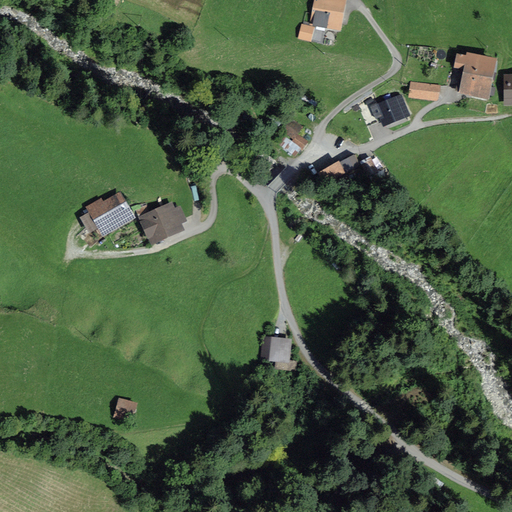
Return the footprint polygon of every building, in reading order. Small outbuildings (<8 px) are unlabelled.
[(314,0),(310,24),(336,29),(341,0),(314,0)] [(302,25),(299,38),(309,40),(311,31),(308,30),(309,27),(302,25)] [(475,80),(477,73),(488,75),(491,60),(470,56),(469,59),(459,57),(457,64),(467,66),(465,78),(475,80)] [(484,94),(488,75),(477,73),(475,80),(465,78),(459,77),(457,85),(463,86),(461,93),(484,97),(484,94)] [(434,100),(436,86),(411,83),(410,96),(434,100)] [(382,116),(385,123),(408,113),(401,97),(378,106),(377,104),(371,107),(376,118),(382,116)] [(278,133),(289,118),(274,111),(268,120),(278,133)] [(293,138),(301,128),(290,120),(283,130),(293,138)] [(292,140),(283,132),(281,135),(278,133),(275,138),(287,147),(292,140)] [(301,149),(307,142),(297,135),(292,143),(301,149)] [(353,156),(338,164),(343,173),(358,164),(353,156)] [(371,161),(362,165),(368,176),(376,172),(371,161)] [(324,183),(343,173),(338,164),(319,175),(324,183)] [(129,217),(122,204),(125,202),(122,196),(103,206),(100,200),(89,206),(92,212),(82,218),(88,230),(92,228),(92,229),(94,228),(98,234),(129,217)] [(178,228),(175,221),(182,218),(176,204),(144,219),(153,239),(178,228)] [(146,206),(136,210),(138,217),(149,213),(146,206)] [(247,257),(253,259),(261,238),(254,235),(249,248),(250,248),(247,257)] [(264,338),(262,358),(277,360),(276,369),(294,371),(295,362),(287,361),(289,341),(264,338)] [(120,402),(116,416),(130,419),(133,406),(120,402)]
